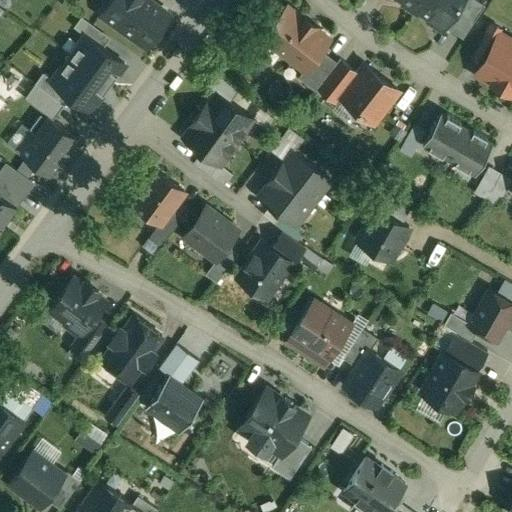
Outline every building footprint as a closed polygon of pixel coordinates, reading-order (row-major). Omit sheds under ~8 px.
[(147,44),(170,12),(153,0),(109,0),(102,11),(147,44)] [(312,15),(302,8),(301,9),(290,0),(286,0),(260,35),(303,68),(306,71),(323,48),(334,34),(321,23),(312,15)] [(425,0),(397,0),(402,2),(401,5),(417,14),(425,0)] [(425,0),(417,14),(419,11),(427,17),(426,19),(429,22),(442,31),(447,25),(457,9),(462,0),(425,0)] [(482,0),(462,0),(457,9),(476,20),(487,4),(482,0)] [(476,20),(457,9),(447,25),(456,30),(465,36),(476,20)] [(503,25),(492,19),(485,31),(492,35),(496,29),(502,27),(503,25)] [(479,59),(472,73),(490,82),(499,87),(511,63),(511,32),(502,27),(496,29),(492,35),(479,59)] [(485,31),(471,55),(475,57),(479,59),(492,35),(485,31)] [(125,61),(86,32),(71,52),(110,81),(125,61)] [(323,48),(306,71),(303,68),(298,74),(315,87),(316,85),(337,58),(332,55),(325,49),(323,48)] [(71,52),(52,78),(91,106),(110,81),(71,52)] [(347,59),(341,54),(337,58),(316,85),(337,101),(341,95),(338,93),(358,67),(356,66),(355,65),(347,59)] [(383,71),(364,56),(356,66),(358,67),(338,93),(341,95),(375,123),(383,112),(403,87),(383,71)] [(511,63),(499,87),(508,92),(511,94),(511,63)] [(236,103),(217,90),(209,101),(207,100),(199,111),(237,139),(253,116),(236,103)] [(261,106),(243,93),(236,103),(253,116),(261,106)] [(273,115),(261,106),(253,116),(266,125),(273,115)] [(468,122),(441,107),(435,118),(422,141),(449,156),(468,122)] [(237,139),(199,111),(191,122),(192,123),(184,135),(202,148),(220,161),(237,139)] [(79,135),(48,112),(20,150),(51,173),(61,159),(62,160),(70,150),(68,149),(79,135)] [(421,124),(415,120),(410,129),(404,140),(416,146),(427,127),(421,124)] [(406,127),(395,121),(389,131),(404,140),(410,129),(406,127)] [(494,137),(468,122),(449,156),(475,171),(489,148),(494,137)] [(302,135),(289,125),(283,134),(292,141),(296,144),(302,135)] [(283,134),(274,145),(284,152),(292,141),(283,134)] [(416,146),(404,140),(400,147),(412,153),(416,146)] [(220,161),(202,148),(194,159),(212,173),(220,161)] [(330,176),(295,148),(286,160),(284,159),(276,169),(313,198),(330,176)] [(220,161),(212,173),(224,182),(233,170),(220,161)] [(495,166),(489,162),(478,182),(490,189),(502,170),(495,166)] [(157,168),(133,200),(160,219),(161,220),(172,205),(185,188),(157,168)] [(313,198),(276,169),(268,180),(269,181),(260,192),(271,201),(290,215),(296,220),(313,198)] [(511,175),(507,173),(502,170),(490,189),(502,195),(511,177),(511,175)] [(490,189),(478,182),(474,188),(487,195),(490,189)] [(409,204),(378,187),(369,202),(376,206),(377,204),(401,218),(409,204)] [(502,195),(490,189),(487,195),(498,202),(502,195)] [(0,228),(18,205),(0,190),(0,228)] [(290,215),(271,201),(263,211),(284,227),(286,225),(284,223),(290,215)] [(238,227),(206,203),(184,232),(217,256),(227,242),(238,227)] [(401,218),(377,204),(376,206),(358,237),(391,255),(409,223),(401,218)] [(172,205),(161,220),(160,219),(150,233),(162,242),(183,213),(172,205)] [(296,220),(290,215),(284,223),(286,225),(294,230),(299,223),(296,220)] [(305,242),(284,227),(272,244),(292,257),(291,259),(293,259),(305,242)] [(263,237),(238,273),(267,294),(291,259),(292,257),(272,244),(263,237)] [(238,250),(227,242),(217,256),(213,261),(224,269),(238,250)] [(224,269),(213,261),(206,271),(217,279),(224,269)] [(74,274),(50,307),(65,318),(66,323),(79,333),(80,333),(95,313),(106,297),(74,274)] [(511,310),(511,300),(489,287),(470,320),(469,322),(478,327),(497,337),(511,310)] [(350,322),(314,298),(312,301),(310,299),(302,311),(304,312),(292,332),(328,356),(350,322)] [(470,320),(451,310),(444,322),(472,337),(478,327),(469,322),(470,320)] [(95,313),(80,333),(79,333),(73,341),(87,351),(108,322),(95,313)] [(134,313),(124,328),(120,325),(111,338),(114,341),(102,357),(130,377),(142,361),(145,363),(154,350),(151,348),(162,333),(134,313)] [(363,325),(344,355),(357,365),(369,347),(370,348),(378,336),(363,325)] [(487,348),(456,330),(445,349),(476,367),(487,348)] [(199,357),(176,341),(159,364),(169,371),(169,370),(182,380),(199,357)] [(370,348),(369,347),(357,365),(346,382),(375,402),(386,386),(390,386),(397,376),(396,371),(399,367),(370,348)] [(445,349),(444,349),(422,389),(455,408),(463,394),(466,396),(473,384),(470,382),(478,368),(476,367),(445,349)] [(169,371),(145,404),(179,429),(204,395),(182,380),(169,370),(169,371)] [(44,390),(14,371),(4,383),(33,405),(44,390)] [(127,382),(105,411),(118,421),(140,391),(127,382)] [(266,386),(241,423),(254,431),(249,438),(266,449),(270,442),(282,450),(283,450),(295,432),(307,414),(293,405),(294,403),(281,394),(280,396),(266,386)] [(24,417),(0,399),(0,437),(6,442),(24,417)] [(76,440),(94,447),(101,428),(83,421),(76,440)] [(295,432),(283,450),(282,450),(272,464),(290,476),(312,444),(295,432)] [(33,448),(9,480),(41,504),(47,496),(59,480),(65,472),(65,471),(33,448)] [(366,455),(344,488),(379,511),(385,511),(395,497),(406,482),(391,472),(393,469),(382,462),(380,465),(366,455)] [(80,478),(67,468),(65,471),(65,472),(59,480),(72,489),(80,478)] [(96,475),(72,511),(126,511),(134,499),(96,475)] [(59,480),(47,496),(60,505),(72,489),(59,480)] [(418,511),(395,497),(385,511),(418,511)]
